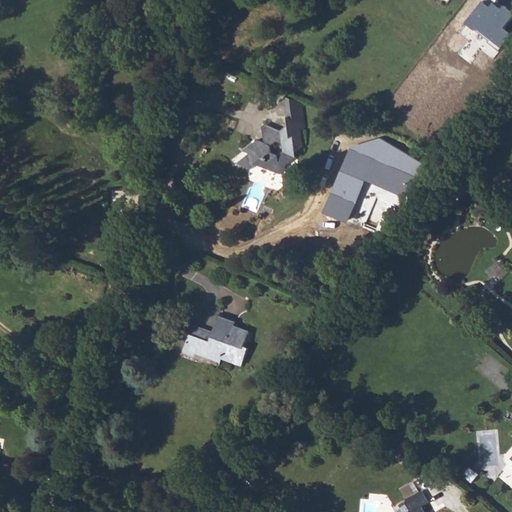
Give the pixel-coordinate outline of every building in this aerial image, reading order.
[(500,0),(482,0),(464,23),(502,54),(511,41),(511,33),(505,28),(511,19),(511,7),(508,4),(504,9),(498,4),(501,0),(500,0)] [(242,150),(249,154),(237,162),(251,168),(257,164),(273,170),(274,170),(280,173),(287,168),(286,165),(297,157),(296,152),(303,146),(301,130),(305,127),(301,102),(284,94),(289,124),(281,130),(265,141),(258,139),(242,150)] [(265,141),(281,130),(266,123),(262,126),(265,141)] [(370,185),(415,205),(435,160),(384,137),(350,149),(322,214),(351,227),(370,185)] [(187,342),(198,346),(196,351),(221,361),(223,358),(243,365),(250,346),(246,344),(250,331),(239,327),(237,331),(233,330),(235,325),(236,322),(220,316),(213,332),(212,335),(203,332),(204,329),(191,323),(188,332),(190,333),(187,342)] [(187,342),(184,351),(195,355),(196,351),(198,346),(187,342)] [(393,511),(424,511),(422,507),(429,503),(422,490),(407,499),(409,502),(394,511),(393,511)]
